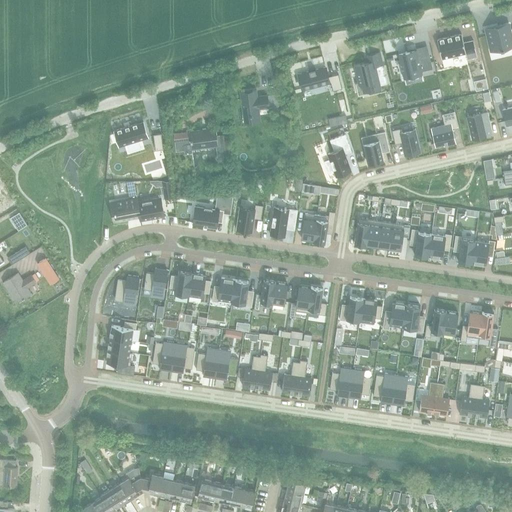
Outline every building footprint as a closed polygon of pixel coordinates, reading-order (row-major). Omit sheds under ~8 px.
[(495,25),(486,28),(491,50),(511,44),(511,29),(510,30),(508,24),(496,27),(495,25)] [(461,33),(437,38),(441,58),(465,52),(467,58),(477,56),(473,39),(463,41),(461,33)] [(416,49),(398,53),(403,77),(422,72),(421,70),(432,67),(429,55),(418,58),(416,49)] [(369,61),(355,64),(359,83),(365,81),(368,90),(380,87),(379,85),(387,83),(379,51),(368,54),(369,61)] [(327,66),(299,72),(303,89),(331,82),(333,90),(342,88),(339,74),(330,76),(327,66)] [(256,89),(239,92),(243,115),(259,113),(258,109),(268,107),(267,94),(257,96),(256,89)] [(498,90),(493,92),(495,102),(501,101),(498,90)] [(511,107),(503,110),(507,126),(511,124),(511,107)] [(445,124),(431,127),(435,145),(447,142),(447,144),(455,142),(452,127),(458,126),(454,111),(442,114),(445,124)] [(466,117),(471,139),(492,134),(487,112),(466,117)] [(143,121),(113,130),(118,146),(148,137),(143,121)] [(218,145),(215,127),(189,130),(174,133),(176,151),(184,150),(183,143),(191,142),(192,149),(218,145)] [(400,128),(392,130),(395,143),(402,141),(405,154),(420,150),(415,129),(401,132),(400,128)] [(373,141),(363,143),(368,163),(383,159),(381,149),(388,147),(384,131),(372,134),(373,141)] [(161,133),(153,134),(155,150),(163,149),(161,133)] [(221,148),(228,147),(226,133),(219,134),(221,148)] [(330,158),(324,160),(328,172),(334,169),(336,175),(351,170),(344,153),(351,150),(345,133),(330,139),(334,150),(327,153),(330,158)] [(493,168),(485,170),(486,178),(494,176),(493,168)] [(511,168),(503,169),(504,177),(511,175),(511,168)] [(170,180),(162,180),(164,196),(172,195),(170,180)] [(195,205),(193,222),(207,224),(206,225),(216,227),(217,220),(222,220),(223,213),(230,214),(233,194),(225,193),(223,209),(195,205)] [(137,197),(114,202),(117,219),(133,216),(132,214),(139,212),(137,201),(137,197)] [(159,197),(137,201),(139,212),(140,219),(162,215),(159,197)] [(434,205),(422,203),(421,210),(433,212),(434,205)] [(261,219),(263,205),(256,204),(255,209),(239,206),(236,229),(252,231),(254,218),(261,219)] [(274,206),(270,234),(285,236),(286,225),(294,227),(297,209),(274,206)] [(317,214),(313,240),(325,241),(328,222),(333,223),(334,211),(329,210),(328,215),(317,214)] [(305,212),(301,238),(312,239),(312,240),(313,240),(317,214),(305,212)] [(358,217),(354,242),(366,244),(370,218),(358,217)] [(370,218),(366,244),(377,245),(381,220),(370,218)] [(381,220),(377,245),(388,247),(392,222),(381,220)] [(392,222),(388,247),(400,249),(404,223),(392,222)] [(428,255),(431,233),(418,231),(418,229),(412,228),(410,240),(416,241),(416,244),(415,244),(414,253),(428,255)] [(449,246),(451,234),(445,233),(445,235),(431,233),(428,255),(442,257),(443,245),(449,246)] [(471,261),(475,239),(461,237),(461,235),(455,234),(453,246),(459,247),(460,247),(459,251),(458,259),(471,261)] [(493,252),(495,240),(489,239),(488,241),(475,239),(471,261),(485,263),(487,251),(493,252)] [(58,277),(46,257),(37,263),(50,283),(58,277)] [(163,297),(167,269),(155,267),(154,273),(146,272),(144,287),(152,288),(151,296),(163,297)] [(188,294),(191,272),(178,270),(177,275),(171,274),(169,286),(175,287),(174,292),(188,294)] [(205,274),(191,272),(188,294),(202,296),(203,291),(209,292),(210,280),(204,279),(205,274)] [(12,290),(18,300),(30,293),(27,287),(35,281),(30,273),(21,279),(18,273),(4,281),(10,292),(12,290)] [(118,279),(115,298),(124,300),(123,303),(135,304),(139,276),(127,274),(127,280),(118,279)] [(214,287),(212,300),(218,301),(218,298),(232,300),(235,279),(221,277),(220,288),(214,287)] [(235,279),(232,300),(246,302),(245,305),(251,306),(253,293),(247,292),(249,281),(235,279)] [(275,280),(263,279),(261,293),(256,292),(253,308),(259,309),(260,305),(271,306),(275,280)] [(276,280),(275,280),(271,306),(272,306),(273,302),(284,303),(287,283),(276,281),(276,280)] [(310,286),(299,284),(296,302),(291,301),(289,315),(295,316),(296,310),(307,312),(311,286),(310,286)] [(323,287),(311,286),(307,312),(325,314),(327,302),(320,301),(323,287)] [(341,306),(339,319),(359,321),(363,297),(349,295),(347,307),(341,306)] [(363,297),(359,321),(373,323),(374,316),(380,317),(382,305),(376,305),(377,299),(363,297)] [(393,302),(389,323),(403,325),(402,328),(403,328),(406,304),(393,302)] [(406,304),(403,328),(423,331),(424,318),(418,318),(420,306),(406,304)] [(426,323),(424,335),(430,336),(430,334),(442,335),(446,309),(434,308),(431,324),(426,323)] [(446,309),(442,335),(443,333),(454,335),(457,312),(446,310),(446,309)] [(462,323),(460,339),(466,340),(467,335),(478,337),(482,311),(481,311),(470,309),(468,324),(462,323)] [(482,311),(478,337),(490,338),(494,313),(482,311)] [(37,318),(19,329),(24,338),(26,336),(31,344),(18,352),(26,365),(34,361),(36,364),(45,359),(42,355),(50,350),(42,338),(48,334),(37,318)] [(111,324),(110,337),(131,340),(133,328),(136,328),(137,322),(124,320),(124,326),(111,324)] [(341,345),(343,329),(336,328),(334,344),(341,345)] [(110,337),(108,349),(132,352),(130,351),(131,340),(110,337)] [(424,339),(417,338),(414,356),(421,357),(424,339)] [(175,341),(164,340),(164,343),(155,342),(152,361),(161,363),(160,368),(171,370),(175,341)] [(511,341),(498,340),(497,346),(511,348),(511,341)] [(186,343),(175,341),(171,370),(182,372),(183,366),(192,367),(194,347),(186,346),(186,343)] [(219,348),(208,346),(206,353),(198,352),(196,368),(204,369),(203,375),(215,377),(219,348)] [(230,350),(219,348),(215,377),(226,378),(227,372),(235,373),(237,358),(229,357),(230,350)] [(108,349),(106,361),(118,363),(117,371),(133,374),(134,365),(130,364),(132,352),(108,349)] [(256,387),(261,353),(260,353),(260,355),(253,354),(251,368),(245,367),(242,385),(256,387)] [(268,354),(261,353),(256,387),(269,389),(272,371),(265,370),(268,354)] [(295,392),(300,359),(299,361),(293,360),(291,374),(284,373),(281,390),(295,392)] [(307,360),(300,359),(295,392),(309,394),(311,377),(305,376),(307,360)] [(353,368),(341,366),(340,373),(332,372),(330,387),(338,389),(337,395),(348,396),(353,368)] [(364,369),(353,368),(348,396),(359,398),(360,392),(369,393),(371,378),(363,377),(364,369)] [(396,374),(385,372),(384,375),(376,374),(373,394),(382,395),(381,401),(392,403),(396,374)] [(407,376),(396,374),(392,403),(403,404),(404,398),(412,399),(415,384),(406,383),(407,376)] [(419,411),(433,413),(437,381),(430,380),(428,394),(422,393),(419,411)] [(444,382),(437,381),(433,413),(446,415),(449,397),(442,396),(444,382)] [(477,383),(470,382),(468,396),(462,395),(459,413),(473,415),(477,383)] [(477,383),(473,415),(486,417),(489,399),(482,398),(485,384),(477,383)] [(16,486),(18,467),(15,466),(16,459),(0,458),(0,484),(3,484),(3,485),(16,486)] [(140,476),(138,467),(134,468),(126,473),(128,476),(119,482),(129,499),(142,491),(140,476)] [(162,477),(163,475),(152,473),(150,479),(140,476),(142,491),(158,494),(162,477)] [(173,479),(162,477),(158,494),(169,497),(173,479)] [(208,498),(212,481),(201,478),(197,496),(208,498)] [(286,489),(303,493),(306,482),(288,478),(286,489)] [(179,499),(183,482),(173,479),(169,497),(179,499)] [(218,500),(222,483),(212,481),(208,498),(218,500)] [(128,511),(136,511),(137,511),(129,499),(119,482),(110,488),(120,505),(125,502),(126,505),(125,506),(128,511)] [(183,482),(179,499),(190,502),(194,484),(183,482)] [(229,503),(233,485),(222,483),(218,500),(229,503)] [(239,505),(243,488),(233,485),(229,503),(239,505)] [(120,505),(110,488),(100,494),(101,496),(102,495),(111,511),(120,511),(119,509),(117,511),(115,508),(120,505)] [(243,488),(239,505),(250,508),(254,490),(243,488)] [(301,504),(303,493),(286,489),(283,500),(301,504)] [(111,511),(102,495),(101,496),(93,501),(99,511),(111,511)] [(3,508),(3,501),(0,500),(0,511),(14,511),(15,508),(3,508)] [(288,511),(299,511),(301,504),(283,500),(281,510),(288,511)] [(99,511),(93,501),(83,507),(86,511),(99,511)] [(333,511),(335,505),(325,502),(322,511),(333,511)] [(486,511),(481,504),(480,503),(478,503),(476,504),(475,506),(475,507),(477,510),(472,511),(486,511)]
